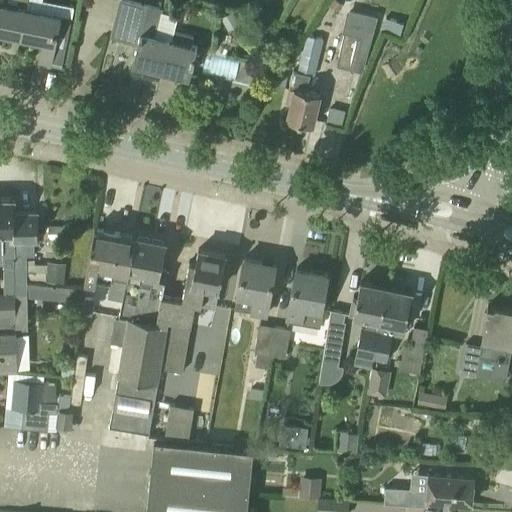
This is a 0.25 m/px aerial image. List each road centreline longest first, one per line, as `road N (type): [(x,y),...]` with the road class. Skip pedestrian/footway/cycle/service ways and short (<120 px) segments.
road 1 (tertiary): [(467,216),(0,121)]
road 2 (tertiary): [(467,216),(494,153),(511,61)]
